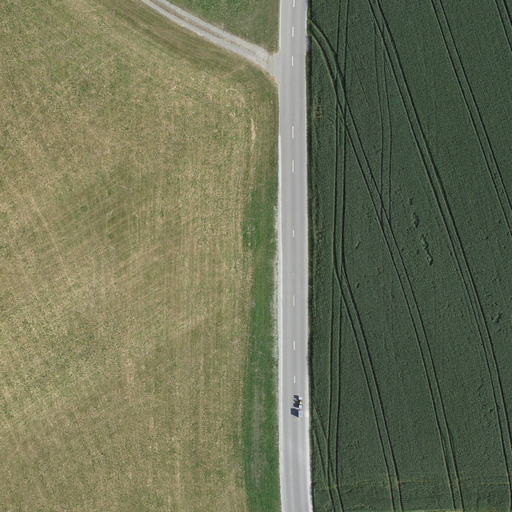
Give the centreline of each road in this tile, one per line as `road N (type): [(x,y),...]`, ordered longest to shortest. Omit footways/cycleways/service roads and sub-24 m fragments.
road 1 (tertiary): [(299,511),(290,357),(294,0)]
road 2 (track): [(293,69),(153,0)]
